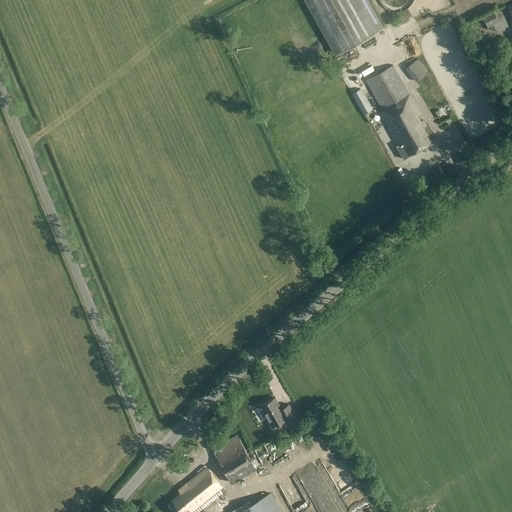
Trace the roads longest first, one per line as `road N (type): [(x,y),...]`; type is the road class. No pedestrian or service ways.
road 1 (tertiary): [(155,459),(275,341),(511,141)]
road 2 (unclassified): [(155,459),(0,88)]
